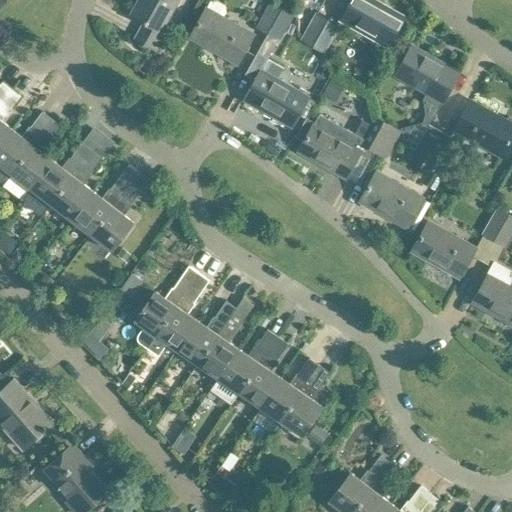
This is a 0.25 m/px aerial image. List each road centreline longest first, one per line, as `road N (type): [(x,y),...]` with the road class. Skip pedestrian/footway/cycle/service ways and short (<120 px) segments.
road 1 (residential): [(382,360),(435,338),(427,313),(350,232),(239,143),(209,140),(179,169)]
road 2 (unclassified): [(206,511),(0,273)]
road 3 (residential): [(382,360),(349,319),(206,233),(179,169)]
road 4 (residential): [(179,169),(92,104),(71,60),(83,0)]
road 5 (residential): [(511,489),(474,481),(429,456),(402,424),(382,360)]
